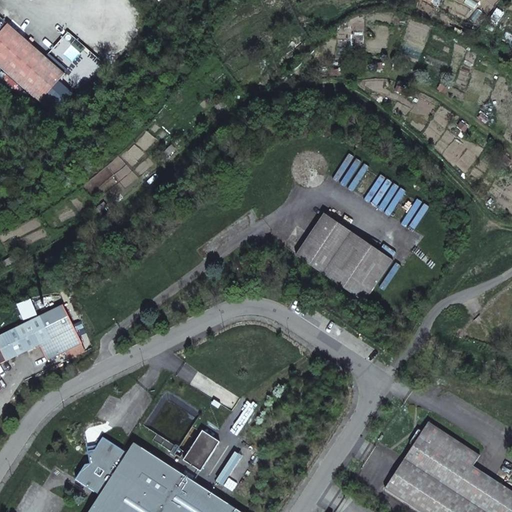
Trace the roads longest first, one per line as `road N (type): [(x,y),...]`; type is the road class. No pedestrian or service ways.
road 1 (residential): [(298,511),(381,384),(261,306),(234,308),(41,404),(0,465)]
road 2 (unknown): [(109,371),(102,350),(112,332),(307,194),(334,200),(410,249)]
road 3 (unknown): [(7,0),(42,18),(101,22),(136,10)]
